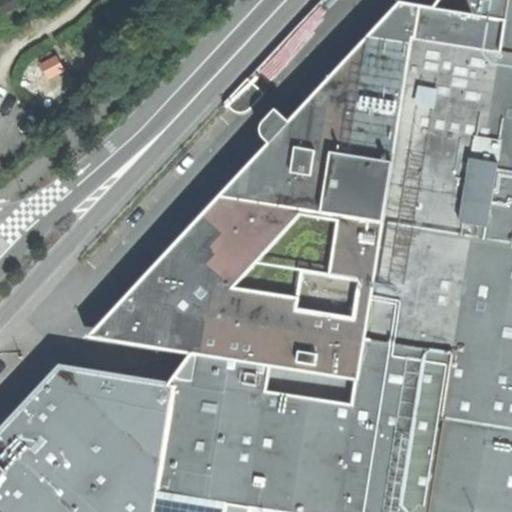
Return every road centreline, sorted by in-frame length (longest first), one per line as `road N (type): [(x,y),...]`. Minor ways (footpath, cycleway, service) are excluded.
road 1 (tertiary): [(0,319),(299,0)]
road 2 (tertiary): [(262,0),(131,140),(68,193)]
